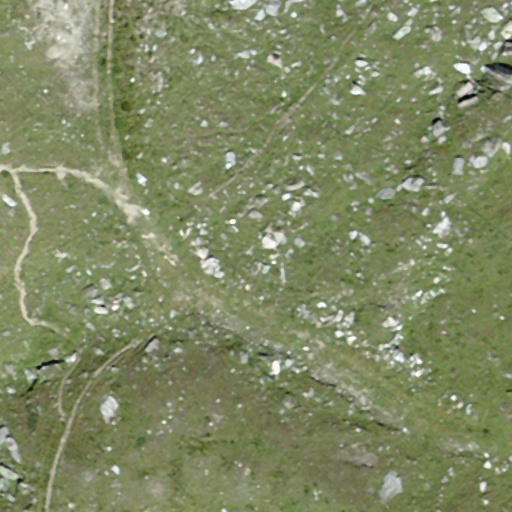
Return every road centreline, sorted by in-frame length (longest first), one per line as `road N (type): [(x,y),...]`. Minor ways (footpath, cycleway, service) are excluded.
road 1 (track): [(511,427),(484,425),(341,370),(217,307),(146,241),(133,214)]
road 2 (track): [(133,214),(95,119),(103,0)]
